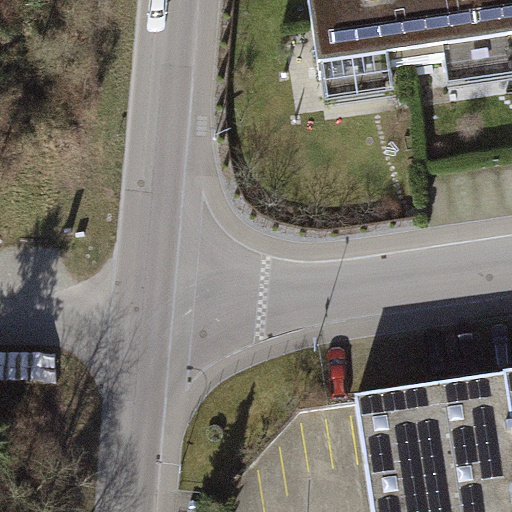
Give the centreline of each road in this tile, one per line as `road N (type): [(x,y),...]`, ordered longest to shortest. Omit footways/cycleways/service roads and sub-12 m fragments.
road 1 (residential): [(511,264),(163,314)]
road 2 (tertiary): [(163,314),(179,0)]
road 3 (tertiary): [(142,511),(163,314)]
road 4 (track): [(163,314),(0,320)]
